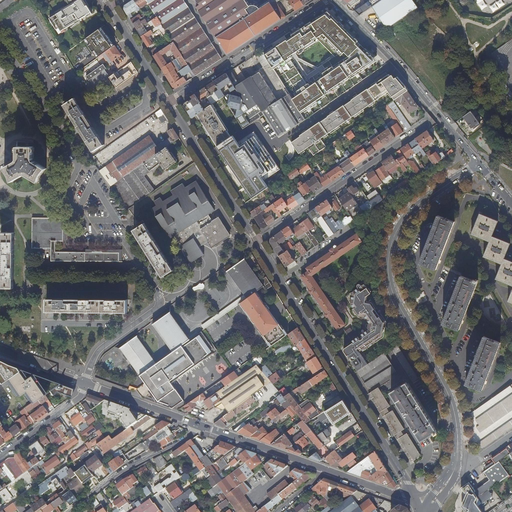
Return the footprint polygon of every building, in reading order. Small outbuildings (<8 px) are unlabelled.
[(6,0),(0,4),(0,12),(17,0),(6,0)] [(83,0),(67,0),(71,6),(50,19),(57,30),(59,28),(61,31),(92,12),(87,4),(84,6),(82,4),(84,3),(83,0)] [(139,10),(141,9),(139,7),(138,5),(134,0),(133,0),(125,6),(124,9),(128,15),(130,14),(138,9),(139,10)] [(156,14),(158,17),(162,23),(164,26),(165,29),(167,32),(174,42),(182,55),(189,65),(192,70),(196,76),(204,71),(222,59),(183,0),(146,0),(148,2),(154,11),(156,14)] [(222,47),(227,55),(281,20),(270,2),(260,8),(253,12),(250,7),(245,0),(196,0),(197,1),(194,4),(196,8),(197,7),(223,47),(222,47)] [(269,0),(269,1),(270,2),(281,20),(286,17),(287,16),(286,14),(285,15),(276,2),(280,0),(269,0)] [(290,0),(289,1),(296,10),(311,0),(303,0),(301,1),(300,0),(290,0)] [(360,0),(351,0),(347,3),(355,10),(364,4),(360,0)] [(355,10),(359,15),(364,12),(363,11),(374,3),(372,0),(370,0),(364,4),(355,10)] [(382,20),(412,0),(380,0),(372,6),(380,18),(382,20)] [(387,28),(387,29),(418,8),(413,0),(412,0),(382,20),(385,25),(377,30),(380,33),(387,28)] [(475,0),(485,12),(490,8),(483,0),(475,0)] [(502,0),(500,0),(490,5),(493,11),(505,5),(502,0)] [(289,94),(302,111),(373,63),(371,60),(326,12),(263,51),(270,63),(274,69),(319,41),(345,60),(289,94)] [(140,14),(131,20),(133,24),(140,20),(145,16),(144,14),(141,16),(140,14)] [(152,20),(148,23),(149,25),(151,26),(153,25),(155,24),(156,27),(159,25),(162,23),(158,17),(152,20)] [(140,20),(133,24),(137,30),(144,26),(145,25),(148,23),(145,19),(141,22),(140,20)] [(144,26),(137,30),(141,36),(148,32),(144,26)] [(148,32),(141,36),(149,48),(153,46),(152,45),(154,43),(151,38),(152,38),(150,35),(154,33),(152,30),(148,32)] [(95,36),(86,43),(93,53),(102,47),(95,36)] [(159,51),(153,55),(162,68),(168,64),(162,55),(171,49),(177,58),(182,55),(174,42),(159,51)] [(122,55),(115,46),(106,53),(112,62),(122,55)] [(270,63),(263,51),(256,55),(264,67),(270,63)] [(106,53),(103,54),(110,63),(112,62),(106,53)] [(189,65),(182,55),(177,58),(174,60),(171,62),(172,63),(173,62),(175,65),(173,66),(175,69),(177,73),(180,71),(179,71),(189,65)] [(87,76),(101,66),(96,60),(83,70),(87,76)] [(168,64),(162,68),(168,78),(177,73),(175,69),(173,66),(172,63),(171,62),(170,62),(168,64)] [(87,76),(103,65),(106,69),(103,64),(101,66),(87,76)] [(89,81),(84,84),(89,92),(110,77),(105,70),(106,69),(103,65),(87,76),(90,80),(89,81)] [(192,70),(189,65),(179,71),(180,71),(183,76),(184,75),(190,71),(192,70)] [(278,136),(305,120),(293,100),(289,94),(286,96),(278,101),(260,72),(239,84),(231,71),(227,73),(249,110),(245,113),(249,120),(252,123),(257,119),(264,115),(278,136)] [(110,77),(117,87),(130,78),(127,74),(122,77),(117,72),(110,77)] [(177,73),(168,78),(173,87),(177,88),(187,82),(185,79),(184,77),(181,79),(177,73)] [(215,92),(218,97),(220,99),(223,97),(237,118),(245,113),(249,110),(227,73),(214,82),(219,90),(215,92)] [(389,89),(394,97),(406,89),(397,75),(392,78),(390,75),(294,143),(301,152),(389,89)] [(277,82),(286,96),(289,94),(280,80),(277,82)] [(214,90),(215,92),(219,90),(214,82),(206,87),(210,93),(214,90)] [(195,94),(200,102),(203,100),(203,99),(202,100),(201,99),(206,95),(207,98),(211,95),(210,93),(206,87),(195,94)] [(418,107),(407,91),(397,98),(399,102),(402,101),(410,113),(418,107)] [(209,100),(210,102),(218,97),(215,92),(211,95),(207,98),(209,100)] [(188,111),(200,103),(200,102),(195,94),(186,100),(185,106),(188,111)] [(83,134),(90,146),(91,145),(95,151),(105,145),(75,98),(69,102),(66,104),(72,114),(71,115),(76,124),(78,123),(84,133),(83,134)] [(406,131),(412,126),(394,101),(388,105),(404,128),(406,131)] [(192,118),(198,114),(205,110),(204,108),(205,108),(204,106),(203,107),(201,105),(200,103),(188,111),(192,118)] [(198,114),(218,146),(231,137),(211,105),(205,110),(198,114)] [(404,128),(388,105),(385,107),(388,111),(397,123),(389,128),(395,138),(403,132),(402,129),(404,128)] [(161,109),(156,113),(163,124),(168,120),(161,109)] [(471,111),(463,117),(472,128),(476,125),(476,124),(479,121),(471,111)] [(237,118),(243,129),(251,124),(248,120),(249,120),(245,113),(237,118)] [(273,130),(264,115),(257,119),(267,134),(273,130)] [(395,138),(389,128),(386,124),(384,125),(385,127),(387,130),(380,135),(378,132),(376,133),(378,136),(384,146),(395,138)] [(149,135),(113,161),(124,177),(167,147),(179,138),(173,128),(168,131),(171,137),(157,146),(149,135)] [(351,130),(345,134),(349,140),(351,139),(352,138),(355,136),(351,130)] [(161,133),(165,140),(170,137),(165,131),(161,133)] [(253,197),(253,198),(265,190),(268,187),(263,180),(297,157),(287,142),(282,145),(282,146),(280,149),(276,150),(275,150),(269,154),(254,131),(237,143),(233,136),(231,137),(218,146),(250,193),(253,197)] [(427,131),(415,139),(422,148),(434,140),(427,131)] [(378,136),(371,141),(373,145),(377,150),(384,146),(378,136)] [(415,139),(408,144),(414,153),(415,154),(420,151),(423,156),(426,154),(425,153),(422,148),(415,139)] [(337,140),(326,147),(328,149),(338,142),(337,140)] [(369,142),(362,147),(364,149),(369,156),(375,152),(371,146),(369,142)] [(408,144),(401,149),(407,158),(408,157),(410,156),(411,158),(413,156),(412,154),(414,153),(408,144)] [(34,147),(17,147),(17,157),(17,160),(16,161),(4,169),(5,168),(13,182),(12,182),(24,175),(26,175),(37,182),(38,183),(38,182),(37,182),(45,169),(46,169),(34,162),(34,161),(33,160),(34,147)] [(124,177),(111,186),(125,204),(128,208),(154,190),(144,176),(160,165),(162,168),(164,167),(166,170),(177,162),(167,147),(124,177)] [(364,149),(358,153),(363,160),(369,156),(364,149)] [(347,150),(345,152),(346,154),(354,166),(363,160),(358,153),(356,150),(355,151),(356,154),(352,157),(347,150)] [(432,154),(428,157),(429,158),(431,157),(434,161),(432,163),(434,165),(441,159),(436,152),(432,154)] [(338,159),(336,161),(339,166),(344,173),(354,166),(346,154),(345,155),(346,157),(339,161),(338,159)] [(391,155),(381,162),(384,165),(387,171),(395,165),(397,167),(397,168),(400,167),(395,160),(391,155)] [(399,158),(395,160),(400,167),(403,172),(406,169),(404,167),(409,164),(407,162),(406,159),(403,155),(400,156),(401,158),(399,159),(399,158)] [(113,161),(99,171),(107,181),(111,186),(124,177),(113,161)] [(297,168),(300,172),(301,174),(310,167),(306,161),(297,168)] [(409,161),(407,162),(409,164),(415,173),(416,174),(417,173),(418,174),(421,173),(413,161),(410,161),(409,161)] [(387,171),(384,165),(375,171),(382,180),(385,178),(386,180),(387,179),(388,181),(392,178),(389,173),(387,171)] [(395,165),(387,171),(389,173),(397,167),(395,165)] [(327,174),(332,182),(344,173),(339,166),(327,174)] [(288,174),(291,178),(300,172),(297,168),(288,174)] [(503,174),(511,184),(511,172),(509,169),(503,174)] [(318,174),(319,174),(321,178),(327,174),(324,170),(318,174)] [(374,171),(367,176),(375,188),(382,183),(374,171)] [(407,178),(410,181),(417,176),(416,174),(415,173),(407,178)] [(323,186),(324,187),(332,182),(327,174),(321,178),(319,180),(323,186)] [(307,182),(314,192),(323,186),(319,180),(316,176),(311,180),(310,178),(308,179),(309,180),(307,182)] [(407,178),(397,185),(398,186),(399,188),(410,181),(407,178)] [(177,233),(208,214),(215,210),(196,181),(186,188),(183,183),(171,191),(174,195),(163,202),(160,197),(154,201),(157,206),(152,209),(156,217),(164,213),(177,233)] [(311,191),(306,182),(303,184),(301,181),(299,183),(301,186),(299,187),(304,196),(311,191)] [(352,186),(347,189),(352,196),(359,191),(356,188),(354,189),(352,186)] [(398,186),(389,193),(390,195),(399,188),(398,186)] [(294,197),(299,204),(305,200),(298,190),(297,191),(299,194),(294,197)] [(349,192),(339,200),(347,211),(357,204),(352,196),(349,192)] [(243,198),(245,203),(253,197),(250,193),(243,198)] [(270,198),(273,203),(280,212),(288,206),(285,201),(282,198),(281,197),(280,197),(281,198),(276,202),(274,200),(275,199),(272,195),(269,196),(270,198)] [(380,195),(369,202),(373,207),(383,200),(381,198),(380,195)] [(285,201),(288,206),(290,210),(299,204),(294,197),(293,196),(285,201)] [(251,212),(254,217),(273,203),(270,198),(259,205),(260,206),(251,212)] [(340,208),(334,198),(329,201),(336,210),(340,208)] [(316,208),(321,216),(326,212),(328,214),(331,212),(330,210),(333,208),(327,200),(316,208)] [(369,202),(368,201),(360,207),(364,213),(373,207),(369,202)] [(273,203),(254,217),(261,227),(264,228),(276,220),(273,217),(274,216),(273,214),(265,219),(263,215),(272,209),(275,213),(276,212),(279,218),(282,216),(280,212),(273,203)] [(316,208),(309,213),(314,220),(315,219),(314,218),(319,215),(320,217),(321,216),(316,208)] [(190,263),(194,260),(177,233),(164,213),(156,217),(170,238),(174,236),(180,247),(179,247),(190,263)] [(208,214),(177,233),(194,260),(204,254),(199,247),(207,241),(212,248),(229,237),(231,236),(219,216),(212,221),(208,214)] [(490,242),(492,236),(498,221),(479,214),(471,234),(490,242)] [(436,270),(454,222),(438,215),(420,263),(436,270)] [(327,216),(323,219),(331,230),(335,228),(327,216)] [(32,249),(51,249),(55,249),(55,242),(63,242),(63,219),(32,218),(32,249)] [(323,236),(325,239),(334,234),(331,230),(323,219),(323,218),(320,220),(322,223),(321,224),(327,233),(323,236)] [(308,219),(300,224),(307,235),(315,247),(319,244),(313,235),(312,235),(309,230),(314,227),(308,219)] [(297,226),(292,230),(295,235),(297,238),(297,237),(299,240),(307,235),(300,224),(297,221),(295,222),(297,226)] [(145,223),(138,227),(135,229),(141,239),(140,240),(141,243),(145,249),(147,248),(155,261),(153,262),(155,265),(159,271),(160,270),(164,276),(174,270),(145,223)] [(289,226),(282,231),(287,238),(288,239),(295,235),(292,230),(289,226)] [(287,238),(282,231),(271,239),(270,243),(279,256),(285,252),(285,251),(284,251),(279,244),(281,242),(282,243),(285,241),(284,240),(287,238)] [(338,330),(345,324),(312,276),(366,238),(361,232),(357,234),(334,249),(333,248),(330,250),(331,251),(307,268),(309,271),(301,276),(311,290),(309,291),(311,294),(313,292),(327,313),(325,314),(327,317),(329,316),(338,330)] [(3,277),(3,288),(16,289),(16,233),(3,233),(3,251),(3,277)] [(492,236),(490,242),(483,256),(502,264),(504,258),(510,243),(492,236)] [(284,246),(287,251),(288,250),(290,248),(293,246),(290,242),(284,246)] [(298,249),(303,255),(307,252),(300,242),(295,245),(293,246),(290,248),(292,251),(296,248),(297,250),(298,249)] [(147,248),(145,249),(153,262),(155,261),(147,248)] [(285,252),(279,256),(286,267),(295,261),(288,250),(287,251),(285,252)] [(55,252),(51,252),(51,261),(119,262),(119,253),(63,253),(55,252)] [(511,261),(504,258),(502,264),(495,279),(511,285),(511,261)] [(247,299),(255,293),(264,286),(263,286),(245,260),(245,259),(227,271),(227,272),(228,271),(244,294),(247,298),(246,298),(247,299)] [(295,261),(286,267),(288,270),(297,264),(295,261)] [(442,324),(459,330),(477,282),(477,281),(475,280),(474,281),(461,276),(442,324)] [(270,283),(266,277),(262,280),(266,286),(270,283)] [(358,371),(368,364),(359,352),(363,350),(363,351),(373,345),(372,344),(382,337),(383,331),(384,332),(385,327),(384,327),(385,320),(381,314),(379,316),(375,310),(377,309),(368,295),(371,293),(370,292),(368,289),(365,284),(362,286),(359,281),(358,280),(357,282),(355,283),(359,288),(351,293),(353,296),(352,301),(350,302),(354,308),(353,309),(354,311),(356,314),(358,316),(359,315),(360,316),(363,317),(364,317),(365,316),(367,319),(368,319),(369,320),(368,320),(370,323),(369,324),(368,324),(368,328),(369,329),(361,335),(360,333),(359,333),(359,335),(358,335),(358,337),(352,341),(353,343),(345,349),(344,351),(348,357),(350,356),(351,358),(352,360),(354,360),(351,362),(358,371)] [(415,297),(418,304),(428,300),(425,292),(415,297)] [(259,328),(271,346),(280,339),(285,336),(287,335),(260,296),(258,297),(255,293),(240,304),(253,324),(255,323),(259,328)] [(205,328),(247,299),(246,298),(247,298),(244,294),(202,325),(203,327),(204,328),(205,328)] [(127,299),(46,298),(46,306),(46,310),(58,310),(58,312),(64,312),(69,312),(69,310),(84,310),(84,312),(89,312),(95,312),(95,310),(106,311),(106,312),(114,312),(121,312),(121,311),(127,311),(127,299)] [(120,349),(120,348),(139,375),(155,401),(170,408),(182,400),(170,381),(217,351),(202,331),(191,339),(168,310),(152,322),(170,350),(155,361),(137,337),(137,336),(127,343),(120,348),(119,348),(120,349)] [(285,328),(288,334),(298,327),(294,322),(285,328)] [(288,334),(295,344),(296,344),(305,338),(298,327),(288,334)] [(257,329),(270,347),(271,346),(259,328),(257,329)] [(482,390),(501,342),(484,336),(465,384),(482,390)] [(305,338),(296,344),(298,347),(300,350),(303,354),(311,349),(305,338)] [(275,352),(278,356),(292,347),(289,342),(275,352)] [(418,378),(397,345),(391,349),(412,382),(418,378)] [(314,354),(311,349),(303,354),(306,359),(314,354)] [(396,371),(384,353),(357,372),(368,389),(396,371)] [(256,364),(260,368),(265,365),(258,354),(252,359),(256,364)] [(315,376),(324,370),(316,356),(307,362),(306,362),(313,373),(314,373),(315,376)] [(0,387),(7,382),(23,372),(0,362),(0,387)] [(210,408),(215,405),(263,372),(260,368),(256,364),(242,374),(238,377),(238,378),(196,406),(201,408),(203,407),(207,404),(210,408)] [(238,377),(242,374),(238,368),(234,371),(238,377)] [(302,393),(328,375),(324,370),(315,376),(293,390),(295,393),(299,390),(302,393)] [(238,377),(234,371),(232,371),(221,379),(225,386),(238,377)] [(36,399),(43,394),(48,391),(51,389),(55,386),(58,384),(23,372),(7,382),(17,396),(22,392),(30,403),(36,399)] [(229,412),(252,395),(271,381),(268,378),(263,372),(215,405),(216,407),(223,410),(226,407),(229,412)] [(268,378),(271,381),(273,384),(280,379),(276,372),(268,378)] [(225,386),(221,379),(207,389),(211,396),(225,386)] [(437,431),(406,383),(391,392),(421,440),(434,432),(435,433),(437,432),(436,431),(437,431)] [(511,384),(470,414),(471,422),(472,428),(472,436),(472,442),(483,448),(511,427),(511,384)] [(66,397),(69,398),(70,397),(71,391),(68,390),(60,388),(58,395),(66,397)] [(381,411),(382,411),(389,406),(378,388),(368,394),(377,407),(378,407),(381,411)] [(202,393),(187,403),(184,406),(189,411),(207,399),(202,393)] [(299,405),(289,393),(288,394),(284,396),(286,400),(294,409),(299,405)] [(50,409),(53,407),(46,398),(43,394),(36,399),(40,404),(45,400),(50,409)] [(88,394),(86,398),(86,400),(98,405),(104,400),(88,394)] [(281,394),(277,397),(278,399),(279,400),(276,402),(267,409),(269,412),(276,408),(281,403),(286,400),(284,396),(281,394)] [(214,423),(224,427),(226,425),(224,422),(226,420),(227,421),(255,400),(252,395),(229,412),(214,423)] [(40,404),(36,399),(30,403),(23,408),(23,409),(26,412),(39,403),(40,404)] [(314,414),(318,412),(308,399),(304,401),(314,414)] [(338,414),(341,419),(348,414),(345,408),(347,407),(343,399),(332,406),(337,415),(338,414)] [(103,414),(107,416),(110,407),(114,404),(112,403),(104,400),(98,405),(103,414)] [(289,412),(292,417),(297,413),(294,409),(286,400),(281,403),(286,409),(283,411),(283,412),(280,413),(276,408),(269,412),(265,416),(266,418),(269,415),(272,419),(270,421),(273,424),(289,412)] [(303,420),(306,423),(315,417),(319,415),(318,412),(314,414),(304,401),(299,405),(294,409),(297,413),(303,420)] [(85,403),(82,405),(88,414),(89,413),(91,412),(90,410),(85,403)] [(110,407),(107,416),(118,419),(126,430),(137,422),(130,412),(130,410),(114,404),(110,407)] [(35,419),(37,422),(47,414),(43,407),(41,406),(38,408),(39,409),(28,416),(29,416),(32,421),(33,421),(35,419)] [(326,423),(337,415),(332,406),(319,415),(315,417),(316,419),(314,420),(322,429),(323,428),(322,427),(324,425),(324,424),(326,423)] [(389,406),(382,411),(385,415),(392,411),(389,406)] [(146,416),(130,410),(130,412),(137,422),(146,416)] [(81,411),(79,413),(84,420),(85,419),(89,424),(95,420),(96,421),(98,420),(91,412),(89,413),(90,414),(87,416),(84,418),(83,416),(86,414),(85,413),(83,414),(81,411)] [(385,415),(396,433),(403,429),(392,411),(385,415)] [(84,420),(79,413),(70,420),(75,426),(82,421),(84,424),(85,423),(86,424),(87,424),(84,420)] [(311,430),(316,436),(327,429),(341,419),(338,414),(337,415),(326,423),(324,424),(324,425),(322,427),(323,428),(322,429),(320,430),(312,422),(314,420),(316,419),(315,417),(306,423),(311,430)] [(28,424),(23,416),(14,422),(20,430),(28,424)] [(137,422),(126,430),(112,440),(115,444),(134,430),(152,418),(146,416),(137,422)] [(84,438),(85,436),(95,430),(96,432),(99,430),(103,427),(98,420),(96,421),(98,424),(93,428),(92,426),(80,433),(84,438)] [(307,433),(311,430),(306,423),(303,420),(299,423),(307,433)] [(320,430),(322,429),(314,420),(312,422),(320,430)] [(162,421),(156,425),(155,426),(157,429),(148,435),(150,438),(167,426),(169,424),(162,421)] [(55,431),(59,436),(65,444),(71,440),(69,436),(66,438),(62,433),(64,431),(58,422),(52,426),(54,430),(55,431)] [(233,430),(237,432),(247,424),(244,422),(233,430)] [(237,432),(260,440),(263,437),(273,430),(272,428),(270,429),(270,430),(267,432),(262,425),(258,428),(256,425),(254,427),(252,424),(251,425),(249,422),(247,424),(237,432)] [(85,423),(84,424),(79,427),(81,431),(88,426),(86,424),(85,423)] [(0,436),(4,441),(19,430),(15,424),(8,429),(9,431),(5,434),(0,428),(0,436)] [(172,434),(167,426),(150,438),(141,444),(146,451),(158,445),(157,444),(168,436),(171,434),(172,434)] [(260,440),(271,444),(280,436),(275,429),(273,430),(263,437),(260,440)] [(316,436),(324,445),(325,446),(331,441),(328,437),(331,435),(327,429),(316,436)] [(396,433),(399,438),(406,433),(403,429),(396,433)] [(85,436),(87,438),(96,432),(95,430),(85,436)] [(96,432),(98,436),(88,443),(91,447),(93,445),(94,446),(104,438),(99,430),(96,432)] [(315,442),(320,449),(324,445),(316,436),(311,430),(307,433),(305,435),(307,437),(309,436),(314,443),(315,442)] [(52,441),(51,442),(57,449),(65,444),(59,436),(58,437),(55,433),(52,435),(49,431),(46,434),(52,441)] [(341,446),(354,436),(351,431),(338,440),(337,441),(341,446)] [(292,438),(295,442),(304,436),(301,432),(292,438)] [(271,444),(287,450),(293,445),(293,444),(284,433),(280,436),(271,444)] [(399,438),(412,459),(420,455),(406,433),(399,438)] [(168,436),(157,444),(158,445),(160,448),(169,443),(171,442),(174,441),(171,434),(168,436)] [(44,435),(37,441),(38,442),(43,448),(50,443),(44,435)] [(287,450),(300,454),(302,452),(299,449),(299,448),(296,451),(293,447),(294,447),(294,446),(297,444),(300,448),(301,449),(309,443),(305,438),(307,437),(305,435),(304,436),(295,442),(293,444),(293,445),(287,450)] [(115,444),(112,440),(109,436),(96,445),(102,453),(115,444)] [(65,444),(57,449),(58,450),(60,454),(61,454),(63,453),(60,448),(75,437),(71,440),(65,444)] [(78,441),(75,437),(60,448),(63,453),(78,442),(78,441)] [(187,443),(190,448),(199,460),(204,457),(195,445),(191,440),(187,443)] [(38,442),(31,447),(34,450),(36,452),(40,449),(41,450),(43,453),(41,454),(43,456),(41,458),(39,455),(36,457),(40,462),(41,461),(48,456),(43,448),(38,442)] [(199,460),(205,468),(206,469),(211,465),(212,464),(208,459),(212,456),(212,457),(216,454),(215,453),(215,452),(223,454),(224,455),(235,447),(221,442),(220,445),(204,457),(199,460)] [(176,458),(186,451),(190,448),(187,443),(186,444),(173,453),(176,458)] [(326,456),(331,453),(325,446),(324,445),(320,449),(326,456)] [(73,461),(75,460),(80,457),(84,453),(83,451),(87,449),(85,446),(74,454),(73,453),(70,457),(73,461)] [(192,472),(194,476),(202,470),(205,468),(199,460),(190,448),(186,451),(189,456),(194,462),(198,468),(192,472)] [(221,461),(215,465),(218,470),(215,472),(211,465),(206,469),(210,475),(211,477),(220,470),(227,465),(246,451),(237,448),(222,458),(223,459),(221,461)] [(506,448),(500,452),(500,453),(492,459),(495,464),(499,461),(508,455),(510,453),(506,448)] [(337,461),(339,462),(342,460),(334,450),(331,453),(337,461)] [(15,458),(24,473),(27,471),(31,468),(28,464),(18,451),(16,452),(15,458)] [(35,459),(28,464),(31,468),(39,463),(40,462),(36,457),(32,451),(30,452),(35,459)] [(246,451),(227,465),(228,467),(233,464),(234,465),(238,462),(237,461),(240,459),(244,464),(245,463),(255,455),(256,455),(246,451)] [(375,481),(387,471),(375,451),(348,471),(375,481)] [(341,465),(342,467),(356,457),(353,452),(348,456),(342,460),(339,462),(341,465)] [(325,457),(331,465),(337,461),(331,453),(326,456),(326,457),(325,457)] [(120,459),(124,456),(123,454),(118,457),(108,464),(114,471),(114,472),(123,464),(126,463),(125,461),(123,462),(120,459)] [(245,463),(251,470),(261,463),(255,455),(245,463)] [(261,463),(265,458),(256,455),(255,455),(261,463)] [(40,462),(39,463),(40,464),(47,474),(50,472),(49,470),(60,463),(56,456),(50,460),(45,464),(43,462),(42,463),(41,461),(40,462)] [(85,464),(91,473),(102,465),(96,456),(85,464)] [(92,489),(99,483),(91,473),(85,464),(80,457),(75,460),(88,478),(92,476),(94,479),(88,483),(92,489)] [(158,457),(154,459),(160,468),(165,465),(158,457)] [(264,466),(274,477),(288,466),(272,460),(264,466)] [(482,511),(481,509),(488,504),(486,500),(493,496),(489,490),(491,488),(509,475),(499,461),(495,464),(494,464),(492,462),(488,465),(490,467),(487,470),(484,472),(489,479),(475,490),(469,482),(461,488),(465,493),(468,491),(470,494),(469,495),(468,494),(466,495),(466,494),(461,506),(465,511),(482,511)] [(31,468),(27,471),(31,475),(34,481),(42,475),(38,469),(37,466),(40,464),(39,463),(31,468)] [(244,464),(243,465),(248,471),(244,474),(247,479),(253,474),(251,470),(245,463),(244,464)] [(253,474),(264,466),(261,463),(251,470),(253,474)] [(104,467),(110,474),(114,471),(108,464),(104,467)] [(167,474),(175,468),(172,464),(161,471),(164,475),(166,473),(167,474)] [(59,483),(64,490),(66,487),(61,479),(68,474),(71,478),(75,475),(68,465),(66,466),(54,474),(59,483)] [(217,484),(222,491),(225,496),(244,481),(247,479),(244,474),(248,471),(243,465),(221,481),(217,484)] [(136,471),(139,476),(148,471),(145,466),(136,471)] [(205,468),(202,470),(207,478),(210,475),(206,469),(205,468)] [(295,481),(305,472),(295,469),(289,473),(295,481)] [(210,475),(207,478),(208,479),(208,480),(213,487),(214,487),(219,493),(222,491),(217,484),(221,481),(220,479),(218,476),(219,475),(222,473),(220,470),(211,477),(210,475)] [(387,483),(385,485),(394,488),(396,485),(387,471),(375,481),(381,483),(385,480),(387,482),(386,483),(387,483)] [(157,485),(161,490),(165,488),(181,477),(177,472),(157,485)] [(187,472),(181,477),(185,482),(191,478),(187,472)] [(307,480),(313,475),(305,472),(295,481),(292,483),(296,488),(307,480)] [(54,474),(35,488),(41,495),(43,494),(52,488),(52,489),(54,488),(55,486),(59,483),(54,474)] [(139,483),(133,474),(123,480),(124,480),(130,489),(135,485),(139,483)] [(26,476),(18,482),(23,489),(31,483),(27,477),(26,476)] [(84,487),(83,486),(82,484),(79,480),(78,479),(68,485),(74,494),(84,487)] [(323,479),(308,492),(309,492),(310,492),(320,496),(320,493),(326,495),(331,481),(323,479)] [(119,483),(115,486),(122,495),(130,489),(124,480),(123,480),(119,483)] [(271,500),(278,495),(289,485),(285,480),(267,494),(271,500)] [(244,481),(225,496),(236,511),(256,511),(259,511),(255,506),(252,508),(243,496),(251,490),(244,481)] [(339,484),(331,481),(326,495),(325,498),(326,499),(328,502),(333,499),(327,496),(329,492),(332,493),(336,494),(339,484)] [(165,488),(161,490),(163,493),(167,491),(170,494),(178,488),(175,483),(166,489),(165,488)] [(282,500),(296,488),(292,483),(289,485),(278,495),(282,500)] [(357,491),(339,484),(336,494),(335,494),(348,499),(351,496),(357,491)] [(139,491),(135,485),(130,489),(122,495),(122,496),(133,510),(141,505),(137,499),(130,504),(126,499),(130,497),(136,493),(135,492),(139,491)] [(4,503),(5,504),(9,502),(8,500),(10,499),(7,496),(10,494),(5,487),(3,489),(0,490),(0,495),(5,502),(4,503)] [(147,487),(142,490),(144,493),(143,493),(145,496),(146,496),(148,494),(148,495),(151,493),(147,487)] [(178,488),(170,494),(173,499),(182,493),(178,488)] [(190,489),(170,503),(174,508),(176,506),(188,497),(191,502),(192,501),(193,502),(198,499),(190,489)] [(70,506),(77,500),(70,491),(66,494),(62,496),(70,506)] [(355,502),(365,494),(359,492),(352,498),(355,502)] [(56,511),(60,511),(56,507),(63,503),(58,495),(57,494),(46,503),(48,506),(51,504),(54,508),(54,510),(56,511)] [(270,509),(282,500),(278,495),(271,500),(264,506),(268,510),(269,511),(271,511),(272,511),(270,509)] [(313,495),(307,499),(314,508),(317,506),(318,507),(323,506),(326,509),(322,511),(330,511),(334,509),(328,502),(326,499),(323,501),(322,500),(319,503),(313,495)] [(113,503),(112,503),(116,509),(112,511),(130,511),(133,510),(122,496),(113,503)] [(372,511),(377,509),(369,499),(359,507),(355,502),(352,498),(351,496),(348,499),(334,509),(330,511),(372,511)] [(34,511),(42,511),(42,510),(48,506),(46,503),(43,499),(35,505),(31,507),(32,509),(34,511)] [(141,511),(153,504),(150,499),(141,505),(133,510),(130,511),(141,511)] [(17,509),(19,511),(24,511),(17,500),(13,503),(17,509)] [(226,500),(218,506),(220,510),(229,503),(226,500)] [(305,501),(300,505),(305,511),(306,511),(311,508),(305,501)] [(4,511),(13,511),(17,509),(13,503),(3,510),(4,511)] [(92,505),(95,508),(97,511),(105,511),(100,505),(97,506),(95,503),(92,505)] [(156,511),(159,510),(154,503),(153,504),(141,511),(156,511)]
